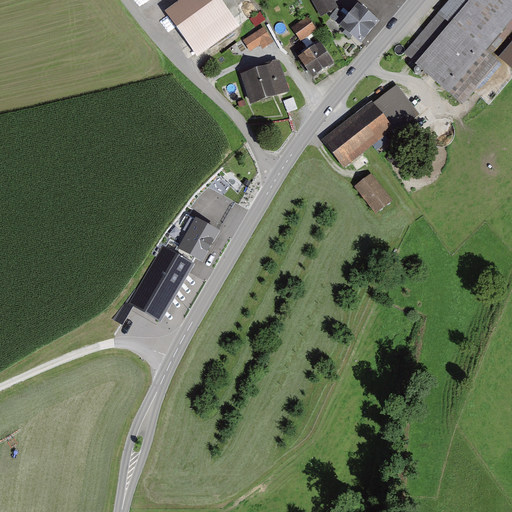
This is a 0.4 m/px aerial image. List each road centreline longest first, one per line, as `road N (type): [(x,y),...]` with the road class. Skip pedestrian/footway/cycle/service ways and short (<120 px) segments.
road 1 (tertiary): [(121,511),(147,417),(192,322),(294,150),(416,0)]
road 2 (track): [(0,387),(115,342),(173,358)]
road 3 (unknown): [(191,77),(285,58),(327,106)]
